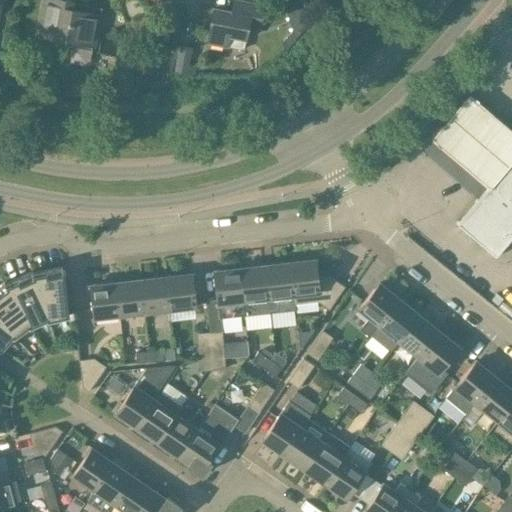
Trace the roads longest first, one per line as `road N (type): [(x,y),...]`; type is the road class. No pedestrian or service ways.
road 1 (residential): [(364,207),(339,221),(90,252),(61,236),(0,247)]
road 2 (tertiary): [(0,188),(97,204),(168,201),(228,189),(326,148)]
road 3 (tertiary): [(310,123),(247,152),(168,171),(92,175),(0,160)]
road 4 (tertiary): [(326,148),(396,95),(482,0)]
road 5 (residential): [(511,335),(364,207)]
road 6 (tertiary): [(440,0),(381,66),(310,123)]
